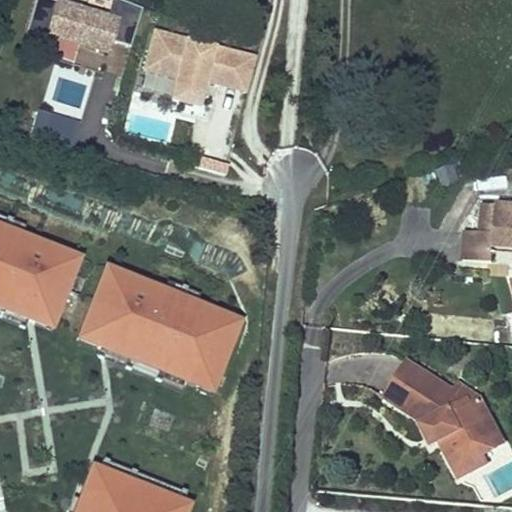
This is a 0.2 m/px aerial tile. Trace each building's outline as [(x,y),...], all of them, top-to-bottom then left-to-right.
[(68,0),(34,0),(24,42),(74,59),(80,41),(109,51),(112,37),(131,47),(143,6),(126,0),(110,0),(108,11),(68,0)] [(154,25),(135,87),(197,107),(206,79),(246,91),(255,54),(154,25)] [(71,153),(78,123),(35,112),(27,142),(71,153)] [(492,263),(492,253),(493,247),(511,248),(511,206),(482,204),(479,232),(465,231),(462,261),(492,263)] [(0,310),(53,332),(83,256),(0,222),(0,310)] [(244,319),(105,264),(75,340),(214,395),(244,319)] [(503,444),(479,399),(469,405),(466,400),(456,406),(447,400),(453,392),(407,362),(384,398),(423,423),(419,425),(430,447),(439,442),(458,479),(485,464),(481,455),(503,444)] [(481,398),(458,383),(453,392),(447,400),(456,406),(466,400),(469,405),(479,399),(481,398)] [(92,464),(72,511),(189,511),(193,503),(92,464)]
